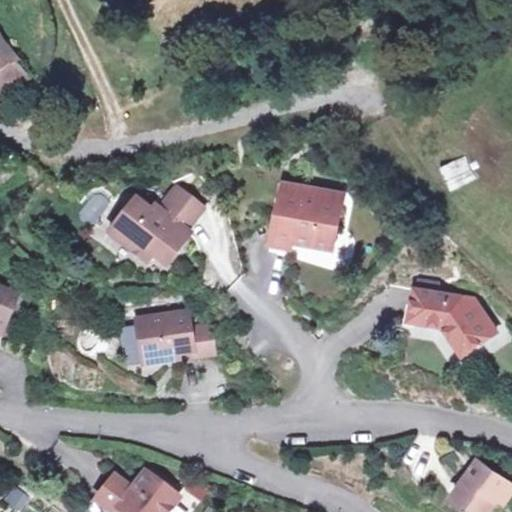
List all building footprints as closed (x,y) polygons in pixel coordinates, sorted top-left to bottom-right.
[(0,110),(29,81),(0,47),(0,110)] [(449,193),(474,182),(479,188),(492,197),(507,202),(511,201),(511,99),(503,100),(488,106),(475,117),(467,131),(463,146),(463,158),(438,171),(449,193)] [(282,188),(280,199),(298,202),(300,191),(282,188)] [(323,196),(300,191),(298,202),(280,199),(270,246),(291,251),(293,244),(331,252),(341,208),(321,204),(323,196)] [(148,213),(134,204),(107,239),(146,267),(150,263),(164,273),(189,239),(185,235),(202,212),(176,192),(160,213),(153,208),(148,213)] [(321,204),(341,208),(343,200),(323,196),(321,204)] [(291,251),(270,246),(269,255),(289,259),(291,251)] [(0,338),(1,339),(17,298),(0,291),(0,338)] [(440,328),(443,326),(448,333),(445,335),(462,358),(494,334),(470,303),(415,292),(410,323),(440,328)] [(209,329),(189,332),(186,316),(135,324),(142,369),(171,364),(170,359),(191,356),(192,361),(213,358),(209,329)] [(470,511),(487,511),(498,499),(493,495),(504,480),(478,461),(451,497),(470,511)] [(174,511),(182,502),(149,478),(136,496),(118,482),(100,506),(108,511),(174,511)] [(493,495),(498,499),(503,502),(511,490),(511,486),(504,480),(493,495)] [(21,511),(31,493),(13,484),(3,502),(21,511)]
